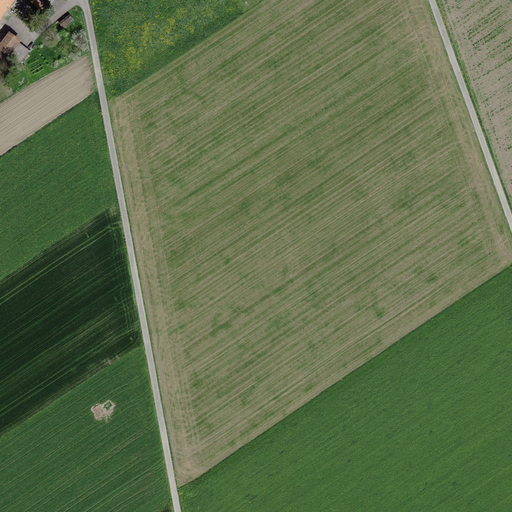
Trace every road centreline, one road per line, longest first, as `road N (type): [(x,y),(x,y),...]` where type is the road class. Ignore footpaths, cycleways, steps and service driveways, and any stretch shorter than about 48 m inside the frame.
road 1 (unclassified): [(86,0),(178,511)]
road 2 (residential): [(431,0),(511,226)]
